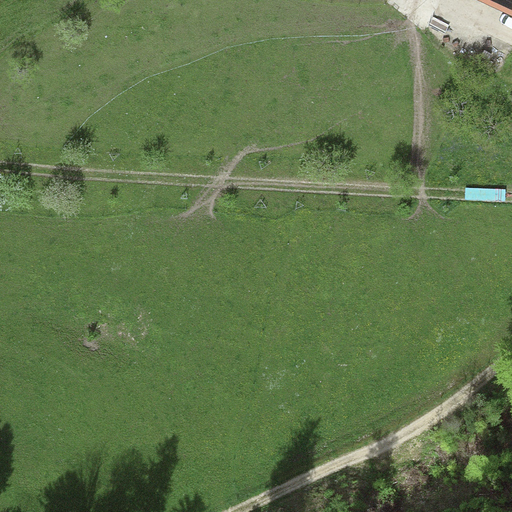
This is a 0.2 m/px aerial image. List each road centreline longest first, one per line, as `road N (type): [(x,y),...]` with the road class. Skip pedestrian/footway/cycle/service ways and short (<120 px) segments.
road 1 (track): [(511,195),(0,164)]
road 2 (track): [(511,352),(401,434),(239,511)]
